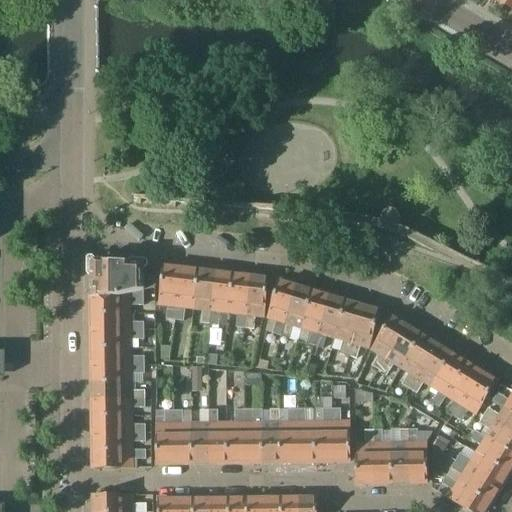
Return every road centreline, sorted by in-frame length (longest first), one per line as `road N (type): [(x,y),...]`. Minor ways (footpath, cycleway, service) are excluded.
road 1 (residential): [(511,368),(394,297),(327,276),(262,259),(71,243)]
road 2 (residential): [(433,511),(418,503),(355,503),(318,479),(74,482)]
road 3 (residential): [(71,243),(68,0)]
road 4 (residential): [(74,482),(71,243)]
